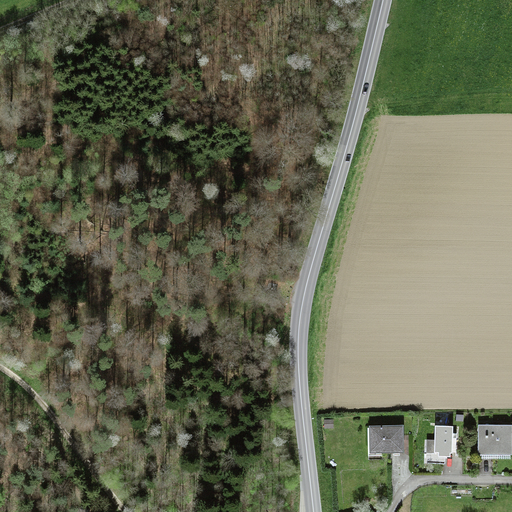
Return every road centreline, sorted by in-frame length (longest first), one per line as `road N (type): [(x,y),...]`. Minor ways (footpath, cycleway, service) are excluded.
road 1 (secondary): [(382,0),(301,305),(297,365),(313,511)]
road 2 (residential): [(390,511),(415,483),(511,481)]
